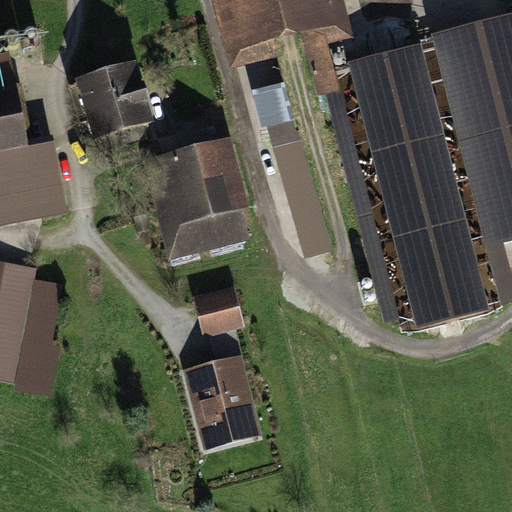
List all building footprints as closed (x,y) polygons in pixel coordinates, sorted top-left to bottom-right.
[(335,0),(235,0),(248,48),(295,36),(302,61),(279,67),(284,87),(263,92),(306,257),(328,251),(297,131),(335,121),(384,315),(397,311),(324,27),(342,23),(335,0)] [(511,24),(433,46),(496,286),(511,282),(501,243),(511,240),(511,24)] [(425,55),(352,73),(412,315),(485,297),(425,55)] [(0,230),(66,217),(53,152),(29,157),(8,57),(0,58),(0,230)] [(141,68),(79,87),(96,144),(159,125),(141,68)] [(234,144),(148,163),(170,262),(255,243),(234,144)] [(41,274),(0,265),(0,382),(54,394),(63,351),(52,348),(64,288),(39,283),(41,274)] [(238,292),(196,303),(205,338),(247,327),(238,292)] [(245,362),(187,375),(205,455),(263,442),(245,362)]
